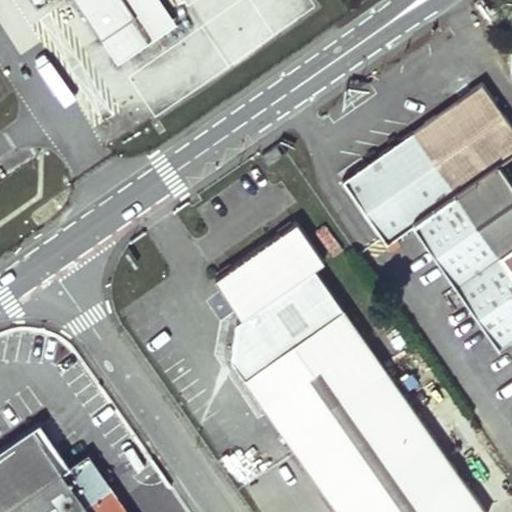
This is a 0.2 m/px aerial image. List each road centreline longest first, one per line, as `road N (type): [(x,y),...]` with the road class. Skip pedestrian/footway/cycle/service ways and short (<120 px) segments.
road 1 (tertiary): [(0,293),(425,0)]
road 2 (unknown): [(145,193),(176,233),(192,272),(205,344),(307,511)]
